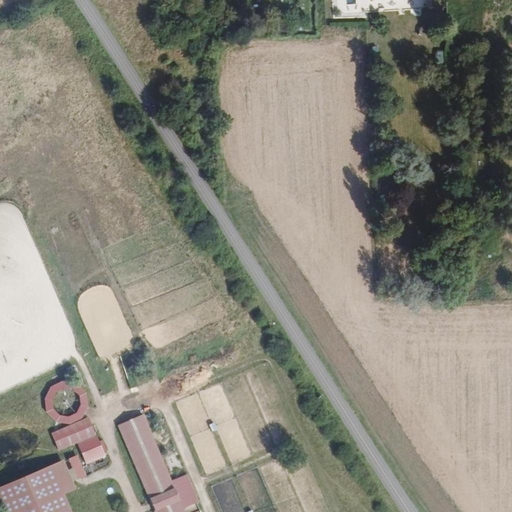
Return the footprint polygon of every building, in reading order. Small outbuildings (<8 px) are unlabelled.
[(476,32),(458,34),(459,40),(476,39),(476,32)] [(49,387),(43,398),(45,409),(55,423),(69,425),(83,417),(88,404),(84,389),(76,383),(62,380),(49,387)] [(183,511),(142,413),(118,424),(154,511),(183,511)] [(88,418),(51,434),(59,452),(96,435),(88,418)] [(105,458),(96,436),(78,443),(87,465),(105,458)] [(172,472),(183,467),(177,452),(166,457),(172,472)] [(77,455),(69,459),(78,479),(86,476),(77,455)] [(71,511),(64,495),(76,490),(64,461),(24,478),(0,488),(0,498),(5,511),(71,511)]
